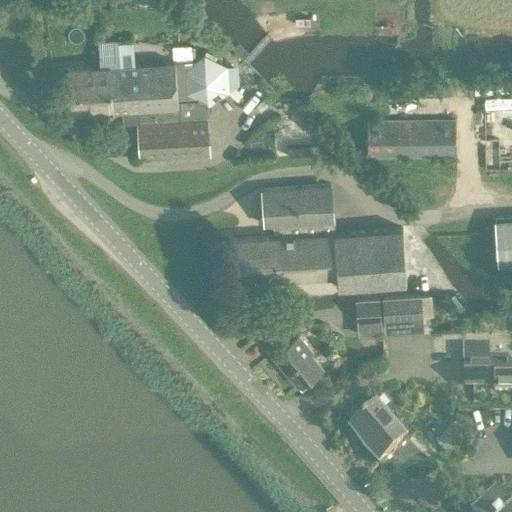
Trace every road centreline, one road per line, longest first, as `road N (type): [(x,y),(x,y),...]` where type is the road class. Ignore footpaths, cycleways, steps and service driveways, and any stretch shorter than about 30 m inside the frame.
road 1 (tertiary): [(363,511),(0,115)]
road 2 (track): [(446,29),(466,129),(470,211)]
